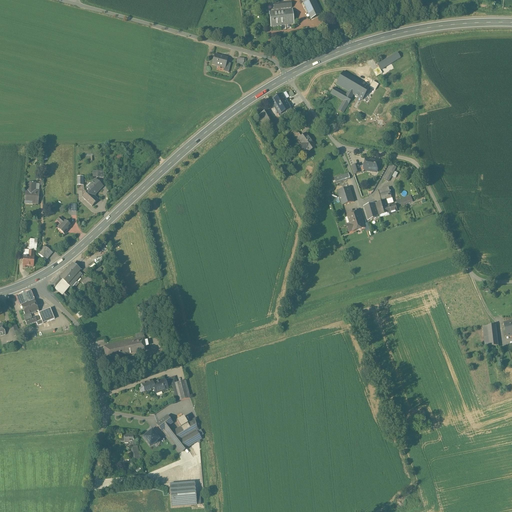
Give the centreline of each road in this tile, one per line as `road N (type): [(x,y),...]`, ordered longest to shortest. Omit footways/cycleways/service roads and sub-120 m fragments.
road 1 (unclassified): [(287,75),(338,147),(415,163),(471,275),(511,282)]
road 2 (secondary): [(287,75),(221,120),(34,279)]
road 3 (residential): [(34,279),(89,342),(103,410),(88,511)]
road 4 (unclassified): [(74,4),(275,59),(287,75)]
road 5 (track): [(167,166),(139,142),(0,142)]
road 6 (secondary): [(511,22),(427,27),(349,47)]
